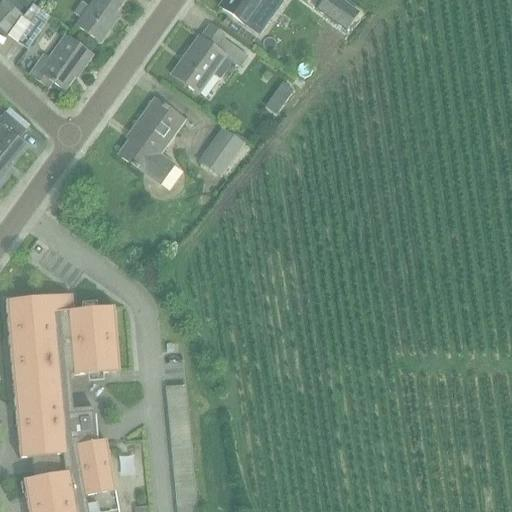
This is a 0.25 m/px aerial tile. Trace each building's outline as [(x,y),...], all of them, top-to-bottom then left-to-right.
[(0,22),(14,8),(4,0),(2,0),(0,3),(0,22)] [(15,0),(15,1),(24,10),(33,0),(15,0)] [(121,0),(91,0),(87,7),(80,2),(71,14),(79,19),(74,26),(99,44),(114,23),(109,19),(122,0),(121,0)] [(225,0),(219,8),(258,35),(282,0),(225,0)] [(358,13),(339,0),(322,0),(315,10),(345,31),(358,13)] [(16,43),(26,51),(45,25),(34,17),(16,43)] [(197,38),(170,76),(196,95),(211,74),(219,80),(231,63),(238,68),(246,57),(224,41),(225,40),(207,27),(198,39),(197,38)] [(51,83),(62,91),(78,68),(81,70),(90,57),(64,39),(48,61),(43,58),(30,76),(46,88),(51,83)] [(303,66),(296,75),(305,83),(313,74),(303,66)] [(281,84),(275,92),(286,100),(292,92),(281,84)] [(157,157),(182,122),(152,101),(131,130),(135,134),(131,141),(129,140),(117,157),(141,174),(158,186),(171,167),(157,157)] [(0,178),(6,171),(4,170),(23,146),(17,141),(26,130),(4,113),(0,117),(0,178)] [(218,178),(241,146),(220,131),(197,163),(218,178)] [(54,303),(53,298),(5,302),(18,460),(31,459),(34,479),(22,482),(27,511),(117,511),(111,474),(109,468),(105,442),(95,444),(92,409),(71,411),(68,377),(118,373),(113,309),(72,312),(71,301),(54,303)] [(184,387),(164,388),(170,448),(189,446),(184,387)] [(126,449),(113,450),(114,481),(126,481),(126,449)]
